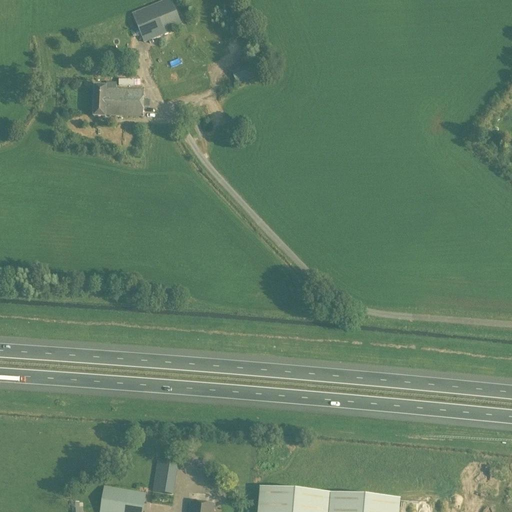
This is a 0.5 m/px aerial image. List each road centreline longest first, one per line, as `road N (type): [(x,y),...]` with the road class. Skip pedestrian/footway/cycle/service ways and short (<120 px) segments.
road 1 (motorway): [(0,373),(511,415)]
road 2 (motorway): [(511,392),(0,351)]
road 3 (unclassified): [(198,153),(273,235),(357,307),(511,325)]
